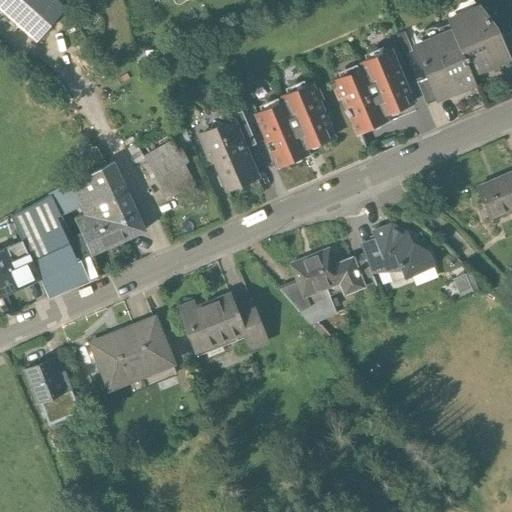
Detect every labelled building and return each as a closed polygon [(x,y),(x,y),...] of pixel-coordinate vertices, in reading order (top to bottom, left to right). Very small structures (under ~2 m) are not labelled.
[(53,0),(0,0),(0,14),(31,43),(63,9),(53,0)] [(448,30),(472,78),(511,60),(511,59),(486,2),(444,20),(448,30)] [(472,78),(448,30),(408,48),(434,106),(476,88),(472,78)] [(359,69),(330,82),(356,139),(390,124),(387,119),(417,106),(392,49),(357,65),(359,69)] [(280,104),(252,115),(274,172),(309,158),(307,151),(335,140),(313,83),(277,97),(280,104)] [(234,120),(195,136),(220,196),(259,179),(234,120)] [(164,127),(133,144),(165,202),(196,185),(164,127)] [(81,216),(71,220),(90,259),(146,232),(112,161),(65,183),(81,216)] [(511,169),(474,186),(489,222),(511,212),(511,169)] [(48,194),(8,216),(33,283),(76,263),(48,194)] [(0,296),(33,283),(8,216),(0,220),(0,296)] [(373,240),(359,244),(369,276),(399,275),(402,282),(436,269),(428,251),(412,244),(408,232),(391,224),(370,230),(373,240)] [(328,249),(288,264),(302,300),(337,286),(342,298),(365,289),(352,257),(334,264),(328,249)] [(225,288),(172,308),(191,357),(242,337),(247,351),(267,343),(250,299),(232,306),(225,288)] [(154,316),(85,343),(104,394),(174,367),(154,316)] [(63,395),(50,360),(23,370),(36,406),(63,395)]
